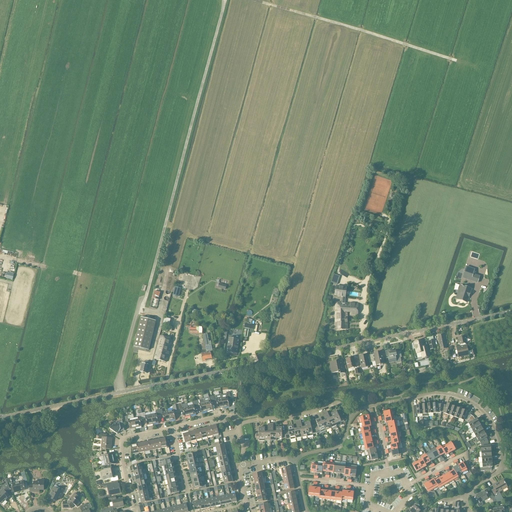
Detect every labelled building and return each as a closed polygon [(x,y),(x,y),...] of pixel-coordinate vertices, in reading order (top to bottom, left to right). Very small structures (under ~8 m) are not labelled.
[(458,250),(454,269),(460,271),(465,252),(458,250)] [(467,267),(463,278),(477,283),(480,276),(473,274),(475,269),(467,267)] [(337,285),(340,276),(333,274),(331,283),(337,285)] [(458,292),(456,299),(467,303),(471,289),(464,286),(463,286),(460,285),(458,292)] [(336,286),(335,296),(343,297),(345,297),(347,288),(336,286)] [(175,287),(173,295),(178,297),(181,288),(175,287)] [(154,291),(152,298),(150,307),(156,309),(158,300),(160,292),(154,291)] [(335,302),(335,330),(347,329),(347,312),(350,312),(350,314),(351,315),(358,315),(358,303),(345,303),(345,297),(343,297),(342,303),(335,302)] [(149,350),(156,321),(141,318),(134,347),(149,350)] [(207,334),(203,335),(204,343),(207,361),(212,360),(210,352),(211,352),(212,352),(212,351),(212,350),(211,341),(209,342),(207,334)] [(443,335),(438,336),(440,349),(446,348),(443,335)] [(157,349),(169,352),(169,351),(171,341),(164,339),(165,337),(160,336),(157,349)] [(456,347),(458,357),(469,355),(466,343),(465,336),(458,337),(460,345),(460,346),(456,347)] [(227,353),(237,354),(239,339),(229,338),(227,353)] [(414,342),(414,343),(413,344),(414,348),(415,348),(417,354),(421,353),(423,359),(430,357),(427,346),(424,347),(422,340),(414,342)] [(166,362),(169,352),(157,349),(154,359),(166,362)] [(385,351),(387,358),(388,358),(389,363),(397,361),(397,363),(401,363),(400,358),(402,357),(400,351),(396,352),(396,351),(392,352),(392,351),(390,351),(390,350),(385,351)] [(374,355),(371,355),(372,362),(373,366),(378,365),(385,364),(382,352),(374,353),(374,355)] [(367,363),(372,362),(371,355),(368,356),(367,355),(359,356),(361,368),(368,367),(367,363)] [(346,359),(348,369),(356,367),(354,357),(346,359)] [(143,373),(147,374),(149,365),(148,365),(149,362),(146,361),(146,362),(143,362),(142,364),(141,365),(141,367),(140,372),(141,372),(141,373),(143,373)] [(337,363),(336,361),(330,362),(332,373),(338,372),(338,371),(340,370),(341,374),(345,373),(342,361),(338,362),(338,363),(337,363)] [(227,397),(222,398),(224,408),(229,407),(228,400),(231,399),(230,392),(226,393),(227,397)] [(221,395),(213,397),(214,402),(217,402),(218,409),(224,408),(222,398),(221,395)] [(204,399),(207,411),(213,410),(211,403),(214,402),(213,397),(204,399)] [(202,413),(207,411),(204,399),(195,401),(197,407),(200,406),(202,413)] [(197,407),(195,401),(192,402),(193,405),(188,406),(190,416),(196,414),(194,408),(197,407)] [(185,417),(190,416),(188,406),(183,408),(181,403),(178,404),(180,411),(183,411),(185,417)] [(439,412),(441,412),(442,404),(441,404),(438,404),(438,403),(432,404),(433,413),(439,413),(438,412),(439,412)] [(449,415),(452,406),(447,404),(446,406),(444,405),(442,404),(441,412),(443,412),(444,413),(449,415)] [(168,411),(170,421),(175,420),(174,413),(177,412),(175,405),(172,406),(173,410),(168,411)] [(417,415),(423,414),(422,405),(416,405),(416,406),(413,407),(414,414),(417,414),(417,415)] [(454,417),(457,408),(452,406),(449,415),(454,417)] [(462,410),(457,408),(454,417),(459,419),(462,410)] [(162,409),(159,410),(160,416),(163,415),(164,422),(170,421),(168,411),(163,412),(162,409)] [(160,416),(159,410),(156,411),(156,414),(151,415),(153,424),(158,423),(157,416),(160,416)] [(467,421),(472,415),(469,414),(467,413),(467,412),(462,410),(459,419),(464,421),(464,420),(465,420),(467,421)] [(331,414),(333,417),(336,424),(341,422),(341,423),(344,421),(342,416),(339,417),(337,411),(331,414)] [(337,426),(336,424),(333,417),(330,418),(327,412),(325,413),(332,429),(333,429),(332,428),(337,426)] [(140,420),(143,419),(142,413),(139,414),(139,417),(134,418),(136,428),(141,427),(140,420)] [(142,413),(143,419),(146,419),(147,425),(153,424),(151,415),(146,416),(145,413),(142,413)] [(324,419),(322,420),(322,422),(325,429),(326,431),(331,429),(332,429),(325,413),(322,414),(324,419)] [(471,428),(479,423),(476,419),(475,419),(473,417),(472,415),(467,421),(468,422),(468,423),(471,428)] [(130,429),(136,428),(134,418),(128,419),(128,416),(125,417),(126,423),(129,422),(130,429)] [(322,422),(322,420),(321,418),(315,420),(317,424),(314,425),(317,434),(321,432),(321,433),(326,431),(325,429),(322,422)] [(121,431),(124,431),(122,420),(120,420),(119,422),(114,423),(112,426),(111,427),(109,429),(117,434),(119,431),(121,431)] [(302,438),(307,437),(307,435),(305,427),(305,425),(302,426),(301,420),(298,421),(302,439),(303,439),(302,438)] [(307,435),(307,437),(313,435),(312,434),(317,434),(314,425),(311,426),(310,422),(304,423),(305,425),(305,427),(307,435)] [(479,423),(471,428),(473,433),(482,428),(479,423)] [(291,440),(296,439),(295,437),(296,437),(294,430),(294,429),(294,428),(293,426),(288,427),(288,431),(285,431),(286,440),(290,439),(291,440)] [(276,439),(282,439),(282,440),(286,440),(285,431),(282,431),(282,427),(276,427),(276,431),(276,439)] [(265,432),(265,428),(259,428),(259,434),(256,434),(256,440),(259,440),(259,441),(265,441),(265,439),(265,432)] [(484,433),(482,428),(473,433),(476,437),(484,433)] [(99,433),(98,439),(102,439),(101,448),(110,449),(111,443),(112,438),(107,438),(107,434),(99,433)] [(191,442),(189,433),(183,434),(185,443),(191,442)] [(476,437),(474,438),(477,443),(478,445),(481,444),(488,442),(488,440),(486,438),(487,437),(484,433),(476,437)] [(456,450),(451,442),(446,445),(451,453),(450,453),(451,456),(453,455),(452,452),(456,450)] [(488,443),(488,442),(481,444),(481,445),(481,446),(481,447),(481,452),(491,451),(490,446),(489,446),(488,443)] [(450,453),(451,453),(446,445),(442,448),(445,454),(446,456),(450,453)] [(442,448),(441,446),(436,449),(440,456),(439,457),(441,460),(443,459),(441,456),(445,454),(442,448)] [(440,456),(436,449),(431,452),(435,459),(439,457),(440,456)] [(103,456),(104,461),(114,459),(113,453),(107,454),(107,451),(100,453),(101,456),(103,456)] [(433,464),(431,461),(435,459),(431,452),(426,455),(430,462),(429,463),(431,465),(433,464)] [(425,465),(429,463),(430,462),(426,455),(421,457),(422,459),(425,465)] [(164,466),(173,464),(172,459),(171,459),(171,457),(167,458),(167,460),(163,461),(164,466)] [(114,459),(104,461),(105,466),(103,466),(104,469),(110,468),(109,465),(115,464),(114,459)] [(424,472),(422,469),(426,466),(425,465),(422,459),(417,462),(421,469),(420,470),(422,473),(424,472)] [(416,472),(420,470),(421,469),(417,462),(412,465),(416,472)] [(455,463),(457,466),(453,468),(454,470),(457,476),(462,473),(458,465),(459,465),(457,462),(455,463)] [(483,468),(481,468),(481,471),(484,471),(492,470),(491,467),(492,467),(492,462),(482,463),(483,468)] [(463,463),(459,465),(458,465),(462,473),(467,470),(463,463)] [(329,476),(329,473),(333,473),(334,464),(329,464),(328,472),(327,472),(326,476),(329,476)] [(315,473),(315,476),(317,476),(318,473),(322,474),(322,472),(323,465),(317,465),(316,473),(315,473)] [(338,473),(337,477),(340,477),(340,474),(344,474),(345,468),(346,466),(340,465),(339,474),(338,473)] [(356,477),(356,469),(351,468),(350,477),(349,477),(348,480),(351,480),(351,477),(356,477)] [(101,471),(102,480),(111,479),(111,482),(118,480),(117,476),(114,476),(113,469),(101,471)] [(447,470),(448,473),(444,475),(449,483),(453,480),(449,473),(450,472),(449,469),(447,470)] [(453,480),(458,477),(457,476),(454,470),(450,472),(449,473),(453,480)] [(438,479),(435,481),(438,487),(439,489),(444,486),(439,478),(441,478),(439,475),(437,476),(438,479)] [(444,475),(441,478),(439,478),(444,486),(449,483),(444,475)] [(6,479),(7,482),(10,490),(11,493),(14,492),(15,493),(25,490),(23,481),(13,484),(10,478),(6,479)] [(426,480),(428,483),(424,485),(428,492),(433,490),(429,482),(430,481),(428,479),(426,480)] [(435,481),(434,479),(430,481),(429,482),(433,490),(438,487),(435,481)] [(34,486),(29,486),(30,492),(36,492),(36,490),(44,490),(44,480),(40,480),(39,482),(34,482),(34,486)] [(495,489),(492,491),(495,496),(500,493),(499,492),(507,488),(505,484),(503,480),(493,486),(495,489)] [(3,490),(0,492),(0,502),(0,503),(2,504),(3,505),(6,502),(5,501),(10,497),(5,492),(6,491),(10,490),(7,482),(1,488),(3,490)] [(113,483),(104,485),(105,487),(105,488),(109,487),(109,491),(108,492),(109,495),(109,496),(121,493),(119,485),(114,486),(113,483)] [(309,487),(308,496),(314,496),(315,488),(316,488),(316,485),(314,484),(314,488),(309,487)] [(179,492),(178,487),(169,489),(170,494),(175,493),(175,495),(179,494),(179,492)] [(61,497),(65,490),(60,488),(59,491),(53,488),(49,498),(56,501),(59,496),(61,497)] [(325,488),(325,491),(320,490),(319,497),(319,499),(325,499),(326,491),(327,491),(327,488),(325,488)] [(342,499),(347,500),(348,491),(349,492),(350,488),(347,488),(347,491),(342,491),(342,493),(342,499)] [(336,489),(336,492),(331,492),(330,500),(336,501),(337,492),(338,492),(338,489),(336,489)] [(476,502),(479,507),(483,505),(481,502),(489,497),(485,490),(476,496),(479,500),(476,502)] [(68,502),(63,502),(63,508),(68,508),(68,507),(70,507),(71,508),(74,504),(77,507),(80,503),(77,501),(80,498),(75,493),(68,502)] [(109,502),(112,501),(114,508),(124,506),(122,499),(116,500),(115,496),(110,497),(108,498),(109,502)] [(419,511),(421,511),(417,508),(419,506),(415,501),(405,511),(419,511)]
